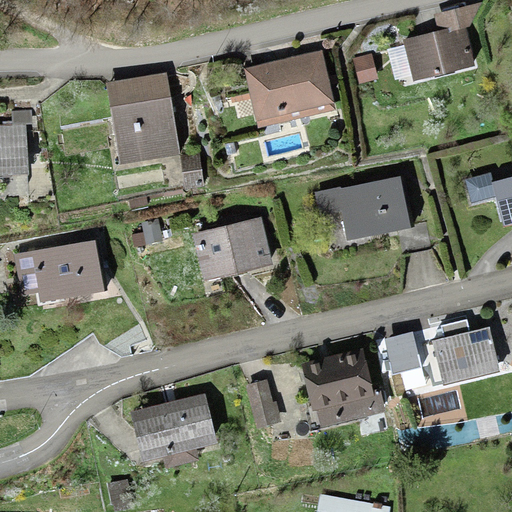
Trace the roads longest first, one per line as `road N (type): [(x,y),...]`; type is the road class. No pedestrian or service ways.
road 1 (residential): [(511,282),(140,373),(97,390),(45,444),(0,465)]
road 2 (residential): [(0,70),(235,46),(414,0)]
